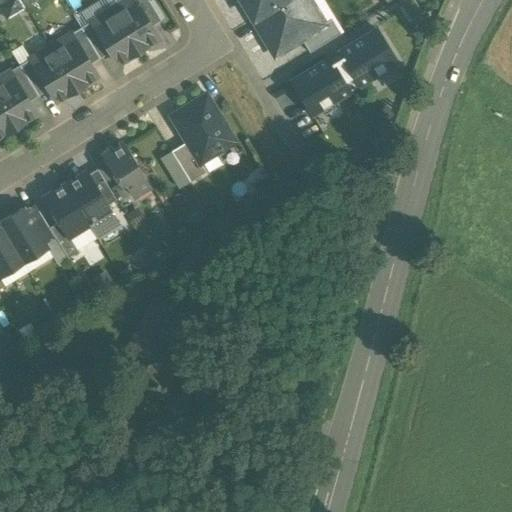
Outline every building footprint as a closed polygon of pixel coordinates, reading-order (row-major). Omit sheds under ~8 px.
[(151,26),(134,0),(125,0),(112,9),(138,51),(159,38),(151,26)] [(161,20),(149,0),(134,0),(151,26),(161,20)] [(241,0),(251,16),(277,0),(241,0)] [(277,0),(251,16),(275,55),(302,39),(324,25),(308,0),(277,0)] [(412,0),(400,0),(413,20),(422,14),(412,0)] [(112,9),(92,21),(110,51),(118,64),(138,51),(112,9)] [(324,25),(302,39),(310,53),(341,34),(333,20),(324,25)] [(110,51),(92,21),(81,27),(100,58),(110,51)] [(100,58),(81,27),(71,33),(90,64),(100,58)] [(376,28),(293,79),(314,114),(397,62),(376,28)] [(90,64),(71,33),(51,46),(77,89),(97,76),(90,64)] [(77,89),(51,46),(30,59),(49,89),(56,101),(77,89)] [(49,89),(30,59),(20,65),(39,95),(49,89)] [(39,95),(20,65),(10,71),(29,102),(39,95)] [(10,71),(0,77),(0,100),(15,126),(36,114),(29,102),(10,71)] [(206,94),(171,116),(187,142),(200,163),(201,163),(236,141),(206,94)] [(0,100),(0,135),(15,126),(0,100)] [(200,163),(187,142),(171,151),(190,182),(206,172),(201,163),(200,163)] [(149,184),(125,144),(104,156),(120,183),(125,180),(133,194),(149,184)] [(97,170),(87,175),(106,206),(116,200),(97,170)] [(87,175),(86,173),(65,185),(89,224),(109,211),(106,206),(87,175)] [(89,224),(65,185),(45,197),(60,222),(68,236),(69,236),(89,224)] [(36,205),(25,211),(44,242),(54,235),(50,228),(36,205)] [(24,209),(0,223),(29,271),(53,256),(44,242),(25,211),(24,209)] [(109,211),(89,224),(97,237),(117,225),(109,211)] [(60,222),(50,228),(54,235),(68,258),(79,251),(69,236),(68,236),(60,222)] [(0,223),(0,277),(5,286),(29,271),(0,223)] [(188,314),(154,297),(140,325),(153,332),(171,341),(173,342),(188,314)] [(140,325),(123,357),(146,369),(149,364),(153,357),(143,352),(153,332),(140,325)] [(171,341),(158,368),(149,364),(146,369),(139,384),(141,385),(167,398),(169,399),(193,352),(173,342),(171,341)] [(167,398),(141,385),(135,398),(161,411),(167,398)]
